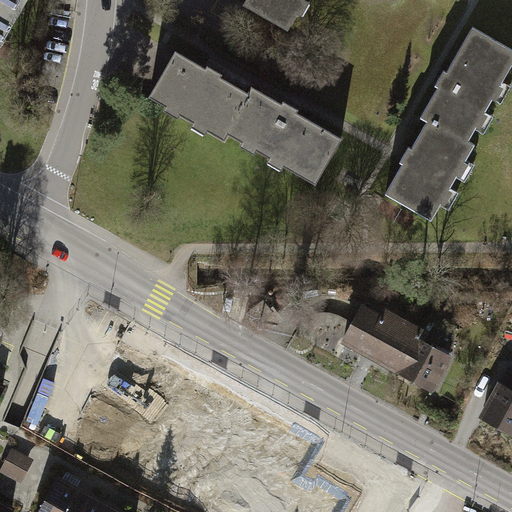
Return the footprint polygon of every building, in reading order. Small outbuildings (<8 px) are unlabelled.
[(0,0),(0,48),(6,52),(33,0),(0,0)] [(301,0),(242,0),(242,1),(288,25),(301,0)] [(511,70),(511,43),(469,20),(421,109),(429,114),(475,138),(511,70)] [(252,96),(169,50),(143,98),(226,143),(252,96)] [(252,96),(226,143),(315,192),(346,136),(256,87),(252,96)] [(475,138),(429,114),(386,194),(432,218),(475,138)] [(462,353),(366,304),(345,344),(441,393),(462,353)] [(88,402),(203,459),(231,402),(116,345),(88,402)] [(511,371),(505,370),(484,417),(511,432),(511,371)] [(14,449),(5,469),(20,476),(29,456),(14,449)] [(312,465),(293,511),(404,511),(408,504),(312,465)] [(71,511),(82,494),(57,480),(39,511),(71,511)] [(104,511),(107,508),(82,494),(71,511),(104,511)] [(0,511),(12,511),(14,509),(0,501),(0,511)]
